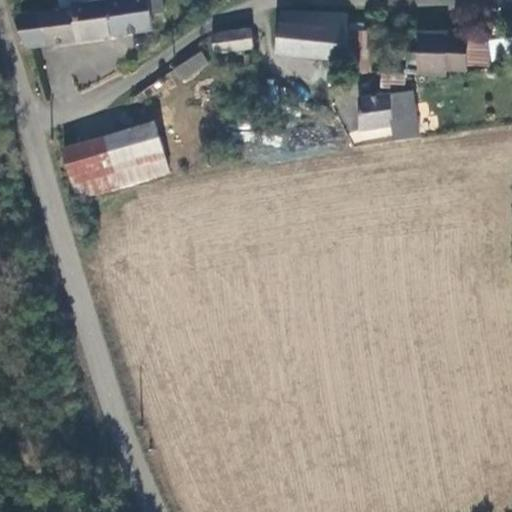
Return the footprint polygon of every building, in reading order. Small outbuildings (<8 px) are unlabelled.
[(154,13),(165,11),(163,0),(82,0),(83,1),(20,8),(15,9),(26,41),(155,28),(154,13)] [(276,55),(340,60),(344,60),(346,37),(348,17),(279,13),(276,55)] [(416,30),(419,72),(444,73),(444,63),(465,63),(464,43),(464,35),(444,36),(444,28),(416,30)] [(255,49),(252,31),(214,37),(216,55),(255,49)] [(365,38),(346,37),(344,60),(357,61),(356,74),(363,75),(365,38)] [(481,42),(464,43),(465,63),(482,62),(481,42)] [(183,85),(209,63),(198,50),(172,72),(183,85)] [(401,83),(400,72),(379,72),(379,82),(401,83)] [(412,91),(358,94),(363,124),(389,123),(390,131),(415,129),(412,91)] [(266,94),(268,113),(282,113),(280,93),(266,94)] [(153,121),(130,127),(137,154),(160,144),(153,121)] [(105,131),(114,164),(137,154),(130,127),(129,125),(105,131)] [(416,139),(415,129),(390,131),(390,140),(416,139)] [(66,142),(75,176),(114,164),(105,131),(66,142)] [(166,169),(160,144),(137,154),(142,175),(166,169)] [(142,175),(137,154),(114,164),(75,176),(79,192),(142,175)]
